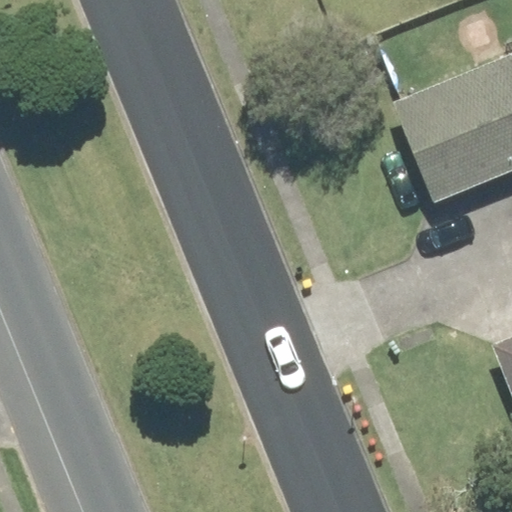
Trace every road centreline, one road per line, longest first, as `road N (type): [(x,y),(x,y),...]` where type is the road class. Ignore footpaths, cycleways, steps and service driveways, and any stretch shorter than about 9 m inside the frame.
road 1 (secondary): [(135,0),(348,511)]
road 2 (secondary): [(102,511),(0,266)]
